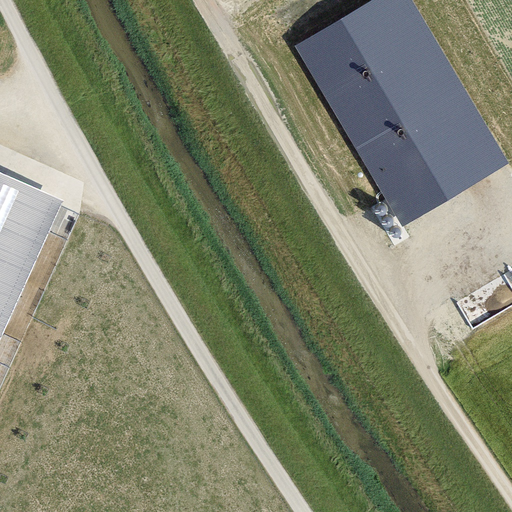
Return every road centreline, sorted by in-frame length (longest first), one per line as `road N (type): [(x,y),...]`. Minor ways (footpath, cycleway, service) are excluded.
road 1 (track): [(3,0),(94,172),(302,511)]
road 2 (track): [(511,495),(356,262),(250,81)]
